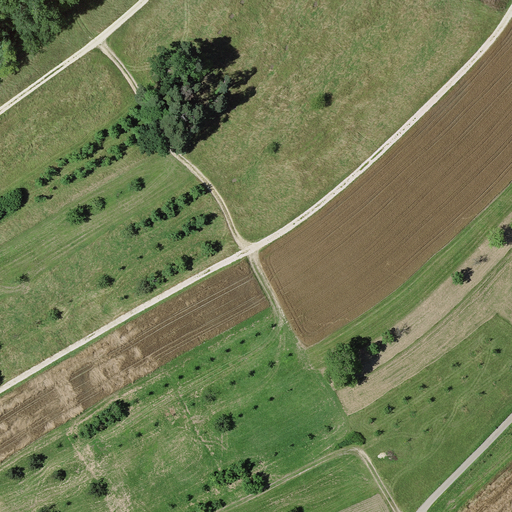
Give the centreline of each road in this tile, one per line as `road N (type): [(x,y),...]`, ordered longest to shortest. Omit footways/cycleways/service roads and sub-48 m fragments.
road 1 (track): [(511,11),(474,61),(282,234),(0,392)]
road 2 (track): [(248,250),(216,193),(163,139),(99,41)]
road 3 (track): [(398,511),(363,454),(349,449),(220,511)]
road 4 (track): [(0,113),(148,0)]
road 5 (track): [(511,417),(421,511)]
